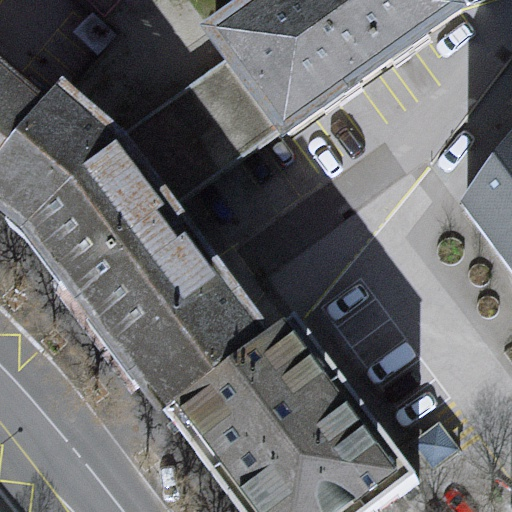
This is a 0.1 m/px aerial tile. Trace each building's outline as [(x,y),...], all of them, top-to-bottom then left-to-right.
[(290,137),(299,149),(467,30),(445,0),(281,0),(222,42),(238,64),(290,137)] [(290,137),(238,64),(121,144),(179,215),(290,137)] [(0,194),(55,128),(0,78),(0,194)] [(74,103),(55,128),(0,194),(0,220),(50,265),(154,405),(169,424),(279,345),(263,324),(179,215),(133,155),(121,144),(74,103)] [(511,271),(511,154),(465,214),(511,271)] [(279,345),(169,424),(236,511),(409,511),(427,499),(300,328),(279,345)] [(443,426),(413,447),(435,478),(464,457),(443,426)]
